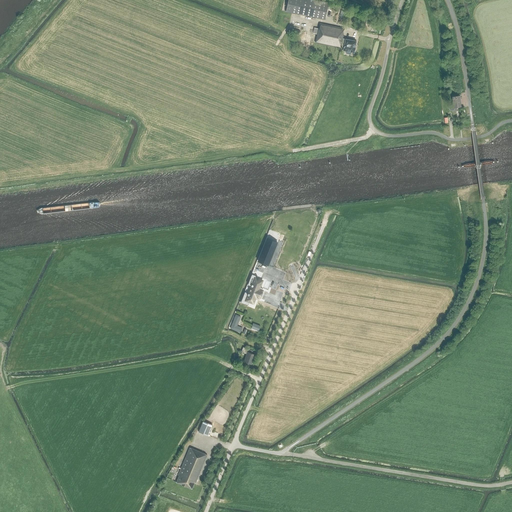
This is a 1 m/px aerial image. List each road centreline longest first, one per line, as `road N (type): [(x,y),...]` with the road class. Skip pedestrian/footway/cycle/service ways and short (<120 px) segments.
road 1 (unclassified): [(402,0),(369,111),(373,128),(455,140),(511,120)]
road 2 (unclassified): [(232,445),(327,215)]
road 3 (track): [(281,453),(486,486),(511,482)]
